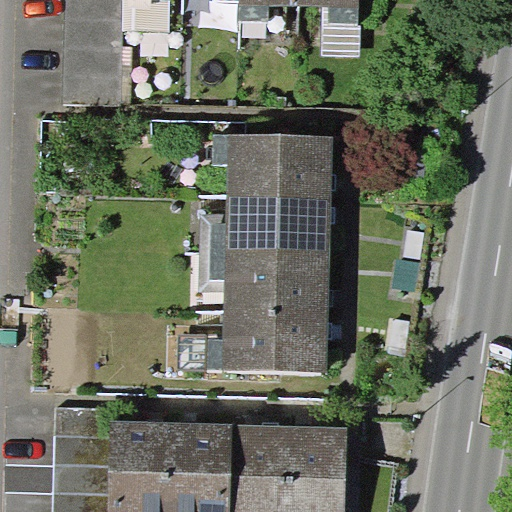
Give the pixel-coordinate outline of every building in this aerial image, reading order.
[(123,0),(66,0),(63,102),(120,104),(123,0)] [(269,4),(298,5),(298,0),(239,0),(239,19),(269,20),(269,4)] [(298,0),(298,5),(330,6),(329,21),(359,22),(359,0),(298,0)] [(333,135),(213,132),(212,164),(228,164),(227,196),(331,199),(333,135)] [(330,253),(331,199),(227,196),(227,215),(200,214),(199,250),(330,253)] [(224,291),(224,310),(328,314),(330,253),(199,250),(198,290),(224,291)] [(328,314),(224,310),(223,340),(207,340),(207,370),(326,373),(328,314)] [(107,511),(110,421),(110,408),(55,407),(53,511),(107,511)] [(169,511),(172,422),(110,421),(107,511),(169,511)] [(229,511),(232,424),(172,422),(169,511),(229,511)] [(286,511),(288,425),(232,424),(229,511),(286,511)] [(344,511),(346,426),(288,425),(286,511),(344,511)]
